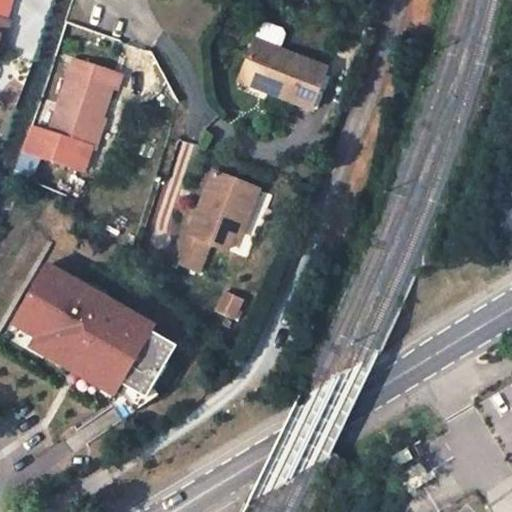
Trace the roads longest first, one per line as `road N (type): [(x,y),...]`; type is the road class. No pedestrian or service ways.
road 1 (secondary): [(511,301),(162,511)]
road 2 (residential): [(195,102),(183,67),(129,0)]
